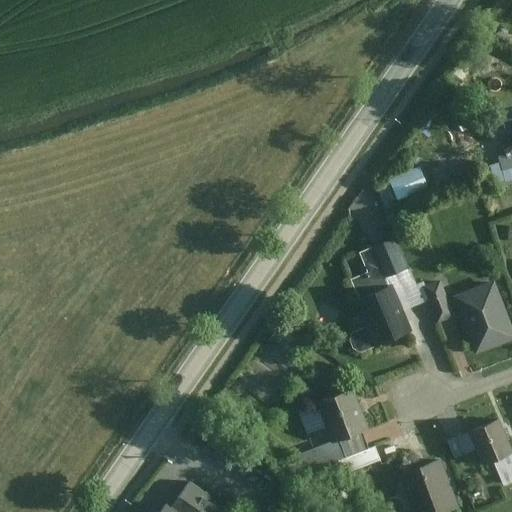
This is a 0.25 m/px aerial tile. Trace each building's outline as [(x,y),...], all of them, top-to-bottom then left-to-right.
[(511,133),(504,136),(501,150),(504,156),(511,153),(511,133)] [(511,182),(511,153),(504,156),(498,158),(500,167),(493,169),(497,187),(511,182)] [(389,176),(397,199),(428,188),(420,165),(389,176)] [(405,269),(393,238),(373,245),(385,276),(405,269)] [(385,276),(373,245),(355,251),(365,275),(349,282),(375,343),(407,329),(385,276)] [(439,284),(420,290),(431,327),(450,322),(439,284)] [(468,355),(511,340),(511,339),(493,284),(449,299),(468,355)] [(364,429),(350,391),(314,403),(328,442),(352,432),(364,429)] [(510,457),(499,421),(465,431),(476,467),(510,457)] [(328,442),(290,458),(299,478),(323,466),(361,453),(352,432),(328,442)] [(323,466),(329,483),(382,463),(376,447),(361,453),(323,466)] [(440,458),(394,473),(407,511),(448,511),(457,509),(440,458)] [(227,511),(187,482),(167,509),(156,500),(146,511),(227,511)]
